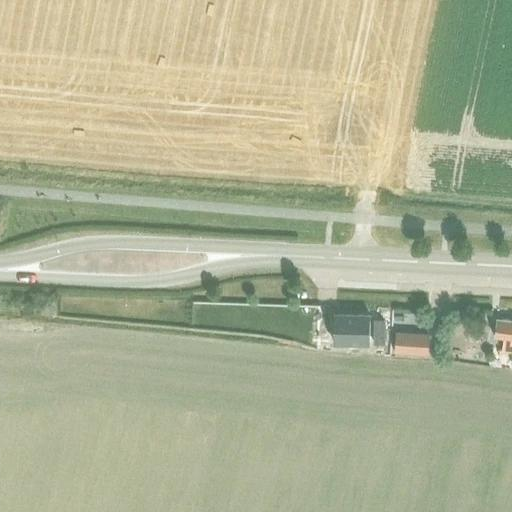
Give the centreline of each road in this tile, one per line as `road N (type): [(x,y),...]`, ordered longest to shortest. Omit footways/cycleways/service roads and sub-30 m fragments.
road 1 (secondary): [(0,273),(146,283),(262,256)]
road 2 (secondary): [(262,256),(97,241),(0,262)]
road 3 (secondary): [(262,256),(511,267)]
